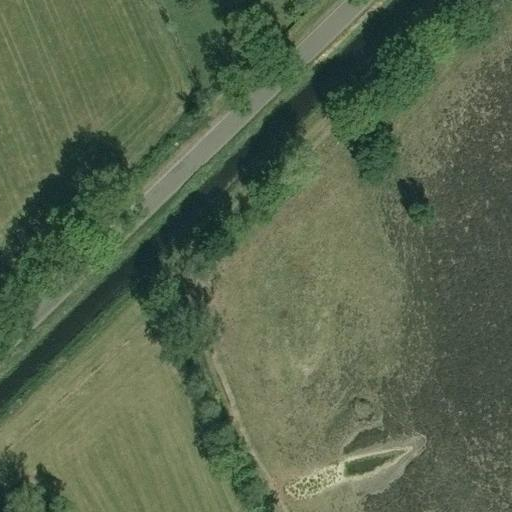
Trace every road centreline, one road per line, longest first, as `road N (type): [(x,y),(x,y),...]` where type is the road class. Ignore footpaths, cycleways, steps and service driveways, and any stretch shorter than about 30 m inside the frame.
road 1 (unclassified): [(0,344),(358,0)]
road 2 (track): [(157,281),(450,0)]
road 3 (track): [(0,424),(157,281)]
